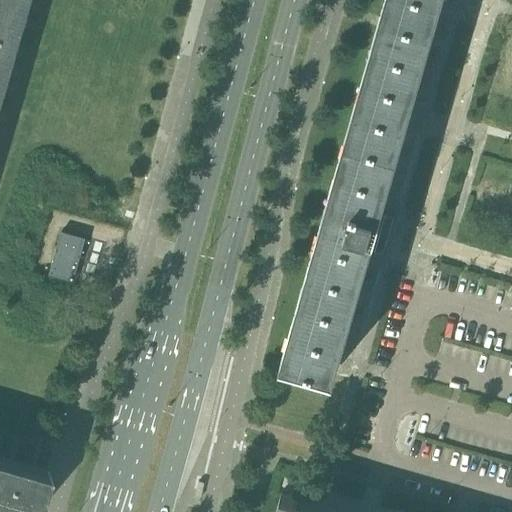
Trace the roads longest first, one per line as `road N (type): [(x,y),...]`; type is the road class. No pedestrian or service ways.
road 1 (secondary): [(255,0),(108,511)]
road 2 (secondary): [(160,511),(301,0)]
road 3 (unclassified): [(511,499),(379,459)]
